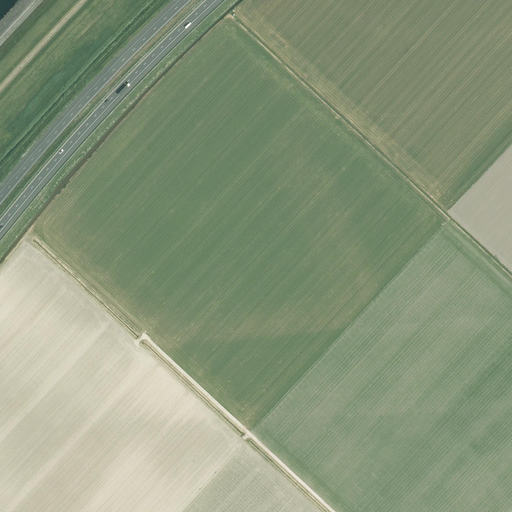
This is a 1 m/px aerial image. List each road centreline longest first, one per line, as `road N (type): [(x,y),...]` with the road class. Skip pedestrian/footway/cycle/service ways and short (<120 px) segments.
road 1 (motorway): [(0,229),(97,115),(213,0)]
road 2 (motorway): [(182,0),(0,196)]
road 3 (track): [(0,88),(83,0)]
